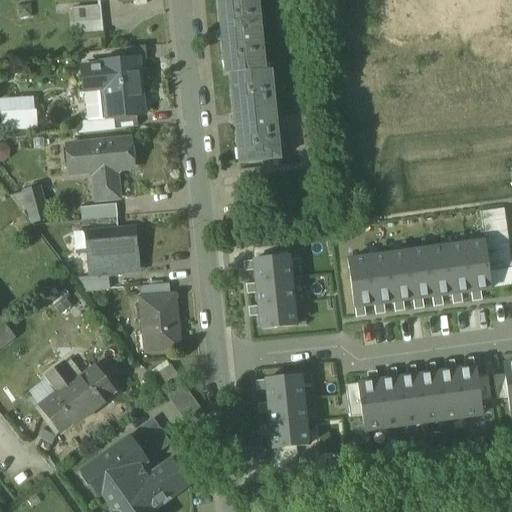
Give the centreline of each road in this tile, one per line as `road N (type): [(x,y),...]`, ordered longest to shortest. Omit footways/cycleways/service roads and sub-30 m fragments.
road 1 (unclassified): [(183,0),(220,357)]
road 2 (residential): [(220,357),(338,347),(358,361),(511,339)]
road 3 (unclassified): [(220,357),(236,511)]
